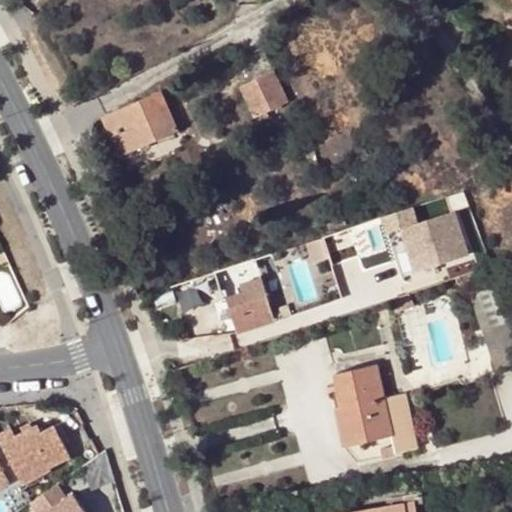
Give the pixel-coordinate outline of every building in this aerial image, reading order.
[(287,98),(273,70),(239,87),(252,113),(254,118),(288,101),(287,98)] [(119,154),(176,129),(159,92),(103,118),(119,154)] [(456,212),(402,228),(416,273),(469,256),(456,212)] [(347,225),(343,213),(325,219),(329,231),(347,225)] [(275,320),(273,314),(261,275),(239,282),(241,288),(225,293),(238,332),(275,320)] [(511,365),(511,341),(495,288),(471,295),(495,371),(511,365)] [(414,305),(410,293),(392,299),(396,311),(414,305)] [(273,314),(275,320),(292,315),(288,303),(280,306),(282,312),(273,314)] [(408,451),(404,433),(418,430),(409,391),(386,397),(378,364),(334,374),(342,406),(347,405),(360,461),(408,451)] [(357,462),(360,461),(347,405),(342,406),(334,408),(343,447),(357,462)] [(435,440),(432,425),(424,427),(428,442),(435,440)] [(38,426),(15,439),(1,447),(22,486),(52,470),(50,467),(69,456),(54,428),(43,434),(38,426)] [(0,434),(0,446),(1,447),(15,439),(9,430),(0,434)] [(66,498),(56,485),(30,503),(36,511),(85,511),(82,507),(78,510),(75,505),(79,503),(72,494),(66,498)] [(406,511),(406,506),(415,504),(423,503),(422,494),(386,500),(387,505),(347,511),(406,511)]
